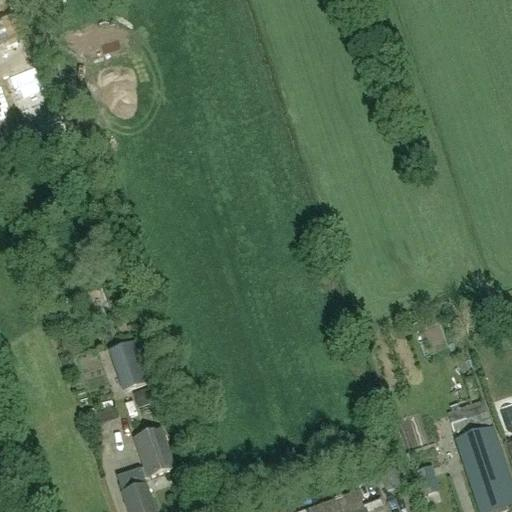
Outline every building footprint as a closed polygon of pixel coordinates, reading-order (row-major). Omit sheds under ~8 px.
[(38,70),(8,83),(26,127),(20,129),(28,149),(65,134),(57,114),(56,115),(38,70)] [(124,313),(95,320),(103,352),(132,345),(124,313)] [(110,354),(123,395),(154,385),(141,344),(110,354)] [(153,389),(133,396),(138,410),(158,403),(153,389)] [(460,438),(491,426),(482,403),(451,415),(460,438)] [(115,412),(96,417),(102,437),(121,430),(115,412)] [(456,444),(479,511),(500,511),(511,508),(511,497),(490,433),(456,444)] [(146,471),(118,481),(129,511),(155,511),(145,482),(176,471),(162,434),(136,443),(146,471)] [(388,493),(400,489),(395,473),(382,477),(388,493)] [(458,511),(449,487),(433,493),(439,511),(458,511)] [(365,511),(359,495),(314,511),(365,511)]
